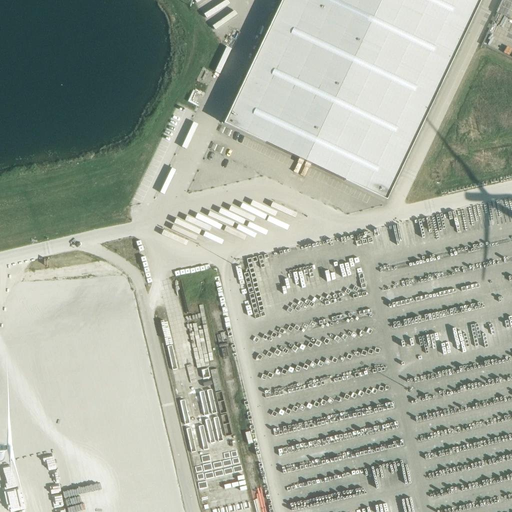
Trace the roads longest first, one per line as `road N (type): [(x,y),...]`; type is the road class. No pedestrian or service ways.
road 1 (unclassified): [(0,261),(159,228),(221,246),(247,244),(511,182)]
road 2 (unknown): [(92,242),(137,282),(193,511)]
road 3 (unknown): [(221,246),(283,511)]
road 4 (unknown): [(167,203),(233,75),(252,0)]
road 5 (unknown): [(167,203),(233,187),(274,188),(338,223)]
